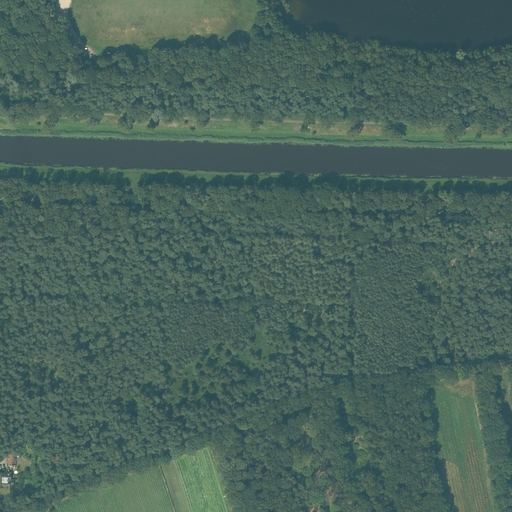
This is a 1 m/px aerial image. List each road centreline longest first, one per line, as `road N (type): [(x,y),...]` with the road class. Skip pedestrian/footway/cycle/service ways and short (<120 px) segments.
road 1 (track): [(511,208),(0,197)]
road 2 (track): [(87,57),(160,79),(511,91)]
road 3 (track): [(10,511),(348,385)]
